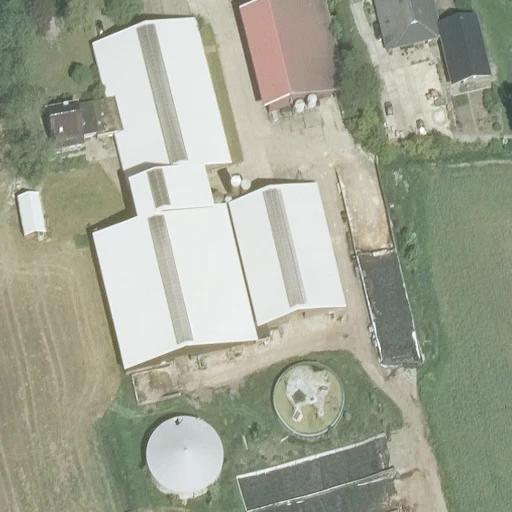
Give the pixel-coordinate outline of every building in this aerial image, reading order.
[(323,0),(304,0),(238,16),(262,114),(346,94),(323,0)] [(374,0),(386,53),(439,41),(429,0),(374,0)] [(471,21),(439,28),(451,83),(483,76),(471,21)] [(136,230),(120,234),(92,241),(125,377),(269,342),(265,329),(345,310),(316,188),(211,213),(202,174),(229,167),(194,24),(91,48),(105,104),(75,109),(44,115),(51,148),(48,149),(49,155),(84,148),(82,141),(82,140),(113,137),(127,192),(131,212),(136,230)] [(394,106),(382,109),(392,146),(404,143),(394,106)] [(44,236),(37,197),(17,200),(24,240),(44,236)] [(326,360),(273,384),(297,438),(350,414),(326,360)] [(155,488),(163,495),(173,499),(184,501),(195,499),(205,494),(213,486),(218,477),(221,466),(221,455),(218,445),(211,436),(203,429),(193,425),(182,423),(171,425),(161,430),(153,438),(147,447),(145,458),(145,469),(148,479),(155,488)]
